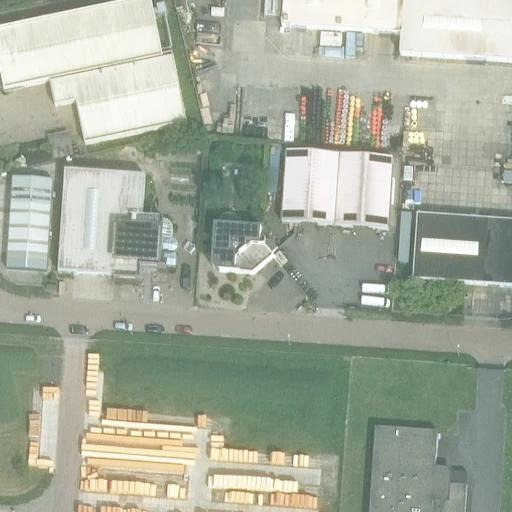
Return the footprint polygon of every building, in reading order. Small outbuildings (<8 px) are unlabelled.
[(56,108),(77,104),(85,146),(187,125),(173,56),(163,58),(150,0),(0,31),(0,66),(2,76),(1,78),(3,87),(4,88),(5,92),(11,91),(13,92),(22,90),(23,89),(50,83),(56,108)] [(402,37),(404,0),(284,0),(283,29),(402,37)] [(511,0),(404,0),(402,37),(401,57),(511,64),(511,0)] [(221,30),(223,42),(241,39),(239,27),(221,30)] [(336,55),(359,54),(358,43),(335,44),(336,55)] [(326,133),(342,132),(341,117),(325,117),(326,133)] [(282,225),(335,228),(340,157),(287,153),(282,225)] [(388,232),(393,160),(340,157),(335,228),(388,232)] [(59,275),(60,275),(118,278),(118,280),(114,280),(114,281),(142,283),(142,282),(140,282),(141,269),(166,271),(166,270),(174,271),(175,254),(178,250),(179,245),(175,241),(172,241),(173,231),(173,228),(171,225),(168,222),(164,221),(163,221),(162,231),(142,229),(146,178),(66,173),(59,275)] [(12,206),(51,209),(53,182),(14,179),(12,206)] [(9,254),(8,271),(47,274),(48,256),(51,209),(12,206),(9,254)] [(261,230),(238,228),(238,223),(236,218),(232,216),(227,215),(222,217),(219,222),(219,227),(215,227),(212,268),(216,273),(254,276),(274,258),(272,256),(278,250),(271,243),(266,242),(266,240),(261,240),(261,230)] [(511,223),(487,222),(419,217),(414,282),(511,288),(511,223)] [(438,434),(376,430),(370,511),(465,511),(467,487),(450,486),(449,503),(434,502),(438,434)]
